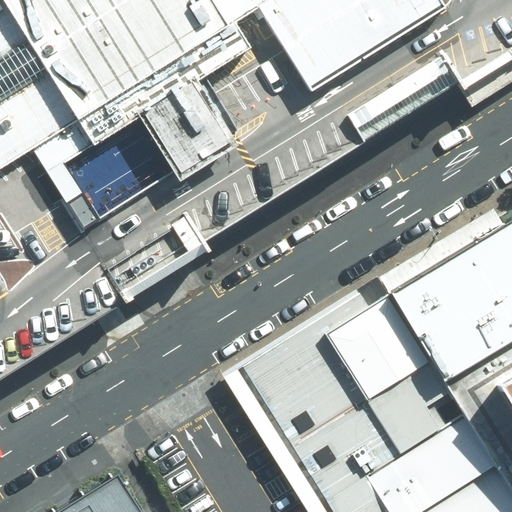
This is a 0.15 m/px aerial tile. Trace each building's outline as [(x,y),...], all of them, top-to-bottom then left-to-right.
[(511,0),(0,0),(0,382),(132,302),(153,289),(184,270),(235,238),(228,228),(400,119),(465,76),(470,85),(494,69),(511,58),(511,0)] [(434,390),(511,343),(511,218),(379,298),(390,316),(434,390)] [(510,511),(434,390),(390,316),(250,401),(317,511),(510,511)] [(511,511),(511,343),(434,390),(510,511),(511,511)] [(153,511),(124,466),(49,511),(153,511)]
